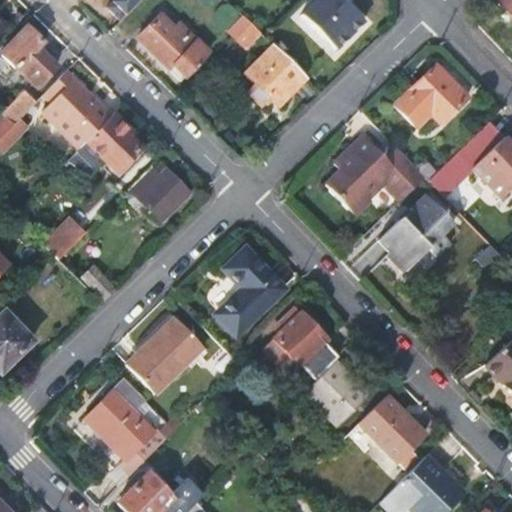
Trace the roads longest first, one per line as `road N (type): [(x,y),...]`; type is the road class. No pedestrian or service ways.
road 1 (unclassified): [(243,193),(511,470)]
road 2 (unclassified): [(0,428),(243,193)]
road 3 (unclassified): [(47,0),(243,193)]
road 4 (unclassified): [(243,193),(433,9)]
